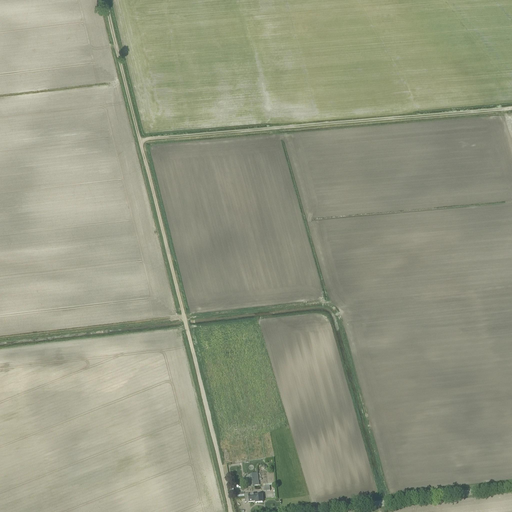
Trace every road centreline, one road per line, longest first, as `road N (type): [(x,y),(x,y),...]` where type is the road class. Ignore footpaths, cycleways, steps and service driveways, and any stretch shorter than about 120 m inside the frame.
road 1 (track): [(140,141),(230,511)]
road 2 (track): [(511,108),(140,141)]
road 3 (unclassified): [(313,511),(511,487)]
road 4 (track): [(103,0),(140,141)]
